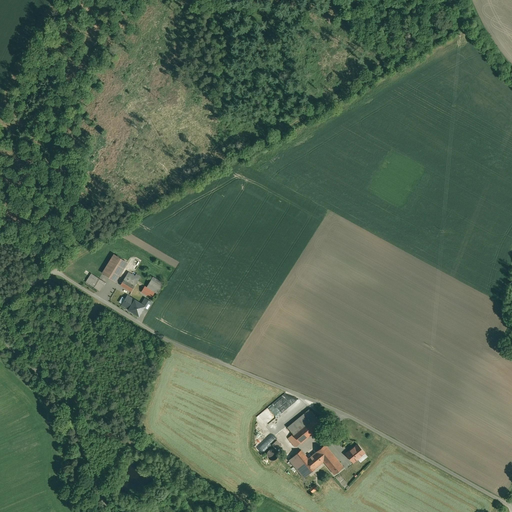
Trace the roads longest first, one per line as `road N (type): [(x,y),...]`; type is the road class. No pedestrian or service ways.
road 1 (unclassified): [(0,308),(23,286),(60,276),(167,338),(350,413),(511,504)]
road 2 (unclassified): [(106,511),(59,396),(0,340)]
